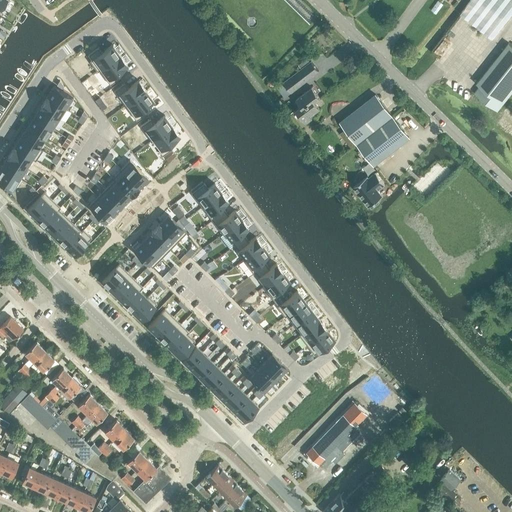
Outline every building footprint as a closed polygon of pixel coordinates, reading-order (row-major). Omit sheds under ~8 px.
[(0,0),(0,12),(2,10),(8,0),(0,0)] [(511,0),(472,0),(461,14),(492,38),(511,11),(511,0)] [(475,93),(498,111),(511,93),(511,45),(509,43),(477,83),(480,86),(475,93)] [(98,47),(88,54),(92,59),(90,61),(98,71),(120,54),(113,44),(102,52),(98,47)] [(257,54),(251,47),(246,50),(252,57),(257,54)] [(120,54),(98,71),(100,70),(110,84),(120,77),(117,72),(128,64),(127,63),(121,54),(120,54)] [(77,57),(69,63),(73,68),(81,62),(77,57)] [(301,69),(284,82),(292,92),(320,71),(311,60),(310,61),(308,59),(299,66),(301,69)] [(124,82),(115,90),(126,105),(146,89),(140,80),(139,79),(128,87),(124,82)] [(54,85),(47,96),(67,108),(74,98),(54,85)] [(297,99),(302,105),(303,107),(313,100),(315,102),(321,98),(312,87),(297,99)] [(146,89),(126,105),(137,120),(147,112),(143,108),(154,100),(146,89)] [(376,94),(341,122),(374,164),(409,137),(376,94)] [(41,105),(41,106),(60,118),(67,108),(47,96),(41,105)] [(302,105),(296,109),(307,123),(312,119),(310,116),(320,109),(315,102),(313,100),(303,107),(302,105)] [(41,106),(34,116),(54,128),(60,118),(41,106)] [(151,118),(141,125),(152,140),(172,125),(165,115),(154,123),(151,118)] [(34,116),(28,126),(47,138),(54,128),(34,116)] [(172,125),(152,140),(152,141),(154,139),(161,149),(159,150),(163,155),(173,148),(169,143),(180,135),(179,134),(173,125),(172,125)] [(28,126),(21,136),(43,150),(43,149),(39,147),(45,138),(47,139),(47,138),(28,126)] [(21,136),(15,146),(36,160),(43,150),(21,136)] [(8,156),(28,169),(28,168),(26,167),(32,158),(36,160),(15,146),(14,146),(8,156)] [(8,156),(2,166),(21,179),(28,169),(8,156)] [(130,159),(121,168),(140,186),(148,177),(130,159)] [(2,166),(0,168),(0,179),(4,182),(2,185),(10,191),(12,188),(14,189),(21,179),(2,166)] [(121,168),(113,177),(131,195),(132,195),(139,187),(140,186),(121,168)] [(367,176),(354,186),(369,206),(370,205),(372,207),(379,202),(378,200),(383,195),(378,189),(385,183),(376,172),(369,178),(367,176)] [(114,179),(106,187),(123,204),(131,195),(113,177),(114,179)] [(204,183),(192,193),(202,206),(222,191),(215,183),(208,188),(204,183)] [(76,185),(73,189),(78,194),(82,189),(76,185)] [(106,187),(98,196),(114,212),(123,204),(106,187)] [(45,191),(27,209),(36,217),(53,199),(45,191)] [(222,191),(202,206),(213,220),(225,210),(222,205),(228,200),(228,199),(222,192),(222,191)] [(98,196),(89,205),(106,221),(114,212),(98,196)] [(53,199),(36,217),(43,224),(61,207),(53,199)] [(178,205),(173,209),(179,217),(184,213),(178,205)] [(61,207),(43,224),(51,232),(67,216),(59,209),(61,207)] [(225,210),(213,220),(223,233),(242,218),(236,210),(229,215),(225,210)] [(169,214),(160,223),(178,241),(187,232),(169,214)] [(67,216),(51,232),(59,239),(74,223),(67,216)] [(223,233),(220,236),(230,248),(235,245),(246,237),(242,232),(249,227),(248,226),(242,218),(223,233)] [(74,223),(59,239),(67,247),(84,229),(83,229),(82,230),(74,223)] [(152,231),(151,231),(170,249),(178,241),(160,223),(159,223),(152,231)] [(84,229),(67,247),(75,255),(92,237),(84,229)] [(151,231),(143,240),(161,258),(170,249),(151,231)] [(246,237),(235,245),(245,258),(243,259),(243,260),(263,245),(262,244),(257,237),(256,236),(249,241),(246,237)] [(143,240),(134,249),(153,267),(161,258),(143,240)] [(263,245),(243,260),(253,273),(266,263),(262,258),(269,253),(263,245)] [(119,263),(102,281),(110,289),(127,271),(119,263)] [(266,263),(253,273),(254,273),(256,272),(265,284),(263,286),(264,286),(283,271),(277,263),(277,264),(276,263),(270,268),(266,263)] [(127,271),(110,289),(118,296),(135,279),(127,271)] [(283,271),(264,286),(274,300),(287,290),(283,285),(290,280),(283,271)] [(135,279),(118,296),(126,304),(143,286),(135,279)] [(18,290),(22,294),(28,288),(24,284),(18,290)] [(143,286),(126,304),(133,311),(149,296),(149,295),(147,297),(140,290),(143,287),(143,286)] [(298,290),(277,306),(285,316),(305,300),(298,290)] [(149,296),(133,311),(142,319),(157,303),(149,296)] [(305,300),(285,316),(287,315),(294,324),(313,310),(305,300)] [(165,308),(148,326),(156,334),(173,316),(165,308)] [(313,310),(294,324),(301,333),(299,334),(300,335),(320,319),(313,310)] [(0,327),(0,329),(5,334),(5,336),(8,339),(10,339),(12,337),(13,337),(22,327),(11,316),(0,327)] [(173,316),(156,334),(164,341),(181,324),(173,316)] [(320,319),(300,335),(307,344),(327,329),(327,328),(320,319),(320,320),(320,319)] [(181,324),(164,341),(172,349),(189,331),(181,324)] [(327,329),(307,344),(315,354),(335,339),(327,329)] [(189,331),(172,349),(180,357),(195,341),(188,333),(189,331)] [(25,352),(34,361),(45,349),(36,340),(25,352)] [(196,345),(182,359),(188,365),(202,351),(196,345)] [(45,349),(34,361),(43,370),(54,358),(45,349)] [(202,351),(188,365),(194,370),(208,356),(202,351)] [(272,353),(267,359),(281,373),(287,367),(272,353)] [(208,356),(194,370),(199,376),(213,362),(208,356)] [(267,359),(261,365),(275,379),(281,373),(267,359)] [(213,362),(199,376),(205,381),(219,367),(213,362)] [(19,369),(23,373),(29,367),(25,363),(19,369)] [(261,365),(256,370),(270,384),(275,379),(261,365)] [(29,367),(23,373),(26,376),(32,370),(29,367)] [(57,384),(52,389),(55,393),(61,387),(72,375),(63,367),(52,378),(57,384)] [(219,367),(205,381),(211,387),(224,372),(219,367)] [(256,370),(250,376),(264,390),(270,384),(256,370)] [(224,372),(211,387),(216,392),(230,378),(224,372)] [(72,375),(61,387),(70,396),(74,400),(85,389),(81,384),(72,375)] [(230,378),(216,392),(222,398),(236,383),(230,378)] [(236,383),(222,398),(227,403),(241,389),(236,383)] [(17,384),(0,402),(0,405),(8,413),(27,392),(17,384)] [(52,389),(46,395),(49,399),(55,393),(52,389)] [(241,389),(227,403),(233,408),(247,394),(241,389)] [(29,393),(21,402),(25,406),(33,397),(29,393)] [(55,393),(49,399),(53,402),(59,396),(55,393)] [(78,405),(88,414),(99,402),(90,393),(78,405)] [(247,394),(233,408),(238,414),(252,400),(247,394)] [(33,397),(25,406),(29,410),(38,402),(33,397)] [(252,400),(238,414),(244,420),(258,406),(252,400)] [(38,402),(29,410),(34,414),(42,406),(38,402)] [(99,402),(88,414),(96,422),(107,410),(99,402)] [(354,403),(307,452),(324,469),(358,433),(352,428),(366,413),(354,403)] [(42,406),(34,414),(38,419),(46,410),(42,406)] [(46,410),(38,419),(43,423),(51,415),(46,410)] [(51,415),(43,423),(47,428),(50,425),(55,419),(51,415)] [(55,419),(50,425),(54,429),(63,421),(58,416),(55,419)] [(73,422),(76,425),(82,419),(78,416),(73,422)] [(82,419),(76,425),(80,429),(86,423),(82,419)] [(105,431),(114,440),(125,428),(116,419),(105,431)] [(63,421),(54,429),(59,434),(67,425),(63,421)] [(67,425),(59,434),(64,438),(72,430),(67,425)] [(125,428),(114,440),(123,448),(134,437),(125,428)] [(72,430),(64,438),(68,443),(76,434),(72,430)] [(76,434),(68,443),(77,451),(86,442),(82,437),(81,438),(76,434)] [(86,442),(77,451),(80,454),(81,454),(81,460),(85,463),(95,453),(95,452),(90,447),(90,446),(86,442)] [(105,442),(95,452),(95,453),(98,456),(103,451),(109,445),(105,442)] [(109,445),(103,451),(106,455),(112,449),(109,445)] [(127,461),(137,470),(148,458),(139,449),(127,461)] [(95,453),(85,463),(112,480),(113,480),(118,475),(98,456),(95,453)] [(7,456),(0,471),(11,476),(18,461),(7,456)] [(148,458),(137,470),(145,479),(134,489),(146,501),(170,477),(162,469),(159,472),(156,469),(157,467),(148,458)] [(370,472),(357,485),(356,484),(353,487),(354,489),(348,495),(343,491),(341,493),(340,492),(323,510),(325,511),(345,511),(353,503),(355,505),(368,493),(370,495),(374,491),(372,489),(380,482),(381,483),(390,474),(377,461),(367,470),(370,472)] [(219,464),(204,478),(207,481),(210,479),(214,483),(226,472),(219,464)] [(22,481),(33,486),(40,471),(29,466),(22,481)] [(441,479),(452,489),(461,479),(450,469),(441,479)] [(33,486),(44,491),(51,476),(40,471),(33,486)] [(226,472),(214,483),(221,491),(233,479),(226,472)] [(121,478),(125,482),(131,476),(127,473),(121,478)] [(44,491),(55,496),(62,481),(51,476),(44,491)] [(131,476),(125,482),(129,485),(135,479),(131,476)] [(233,479),(221,491),(228,498),(240,487),(233,479)] [(108,484),(106,488),(118,500),(111,507),(115,511),(132,511),(133,511),(118,497),(124,491),(113,480),(112,480),(108,484)] [(55,496),(66,501),(73,486),(62,481),(55,496)] [(442,481),(434,491),(449,504),(457,495),(442,481)] [(66,501),(77,506),(84,491),(73,486),(66,501)] [(240,487),(228,498),(235,505),(236,504),(243,511),(252,499),(240,487)] [(84,491),(77,506),(88,511),(95,496),(84,491)] [(100,498),(93,511),(101,511),(103,509),(106,511),(105,511),(115,511),(111,507),(105,501),(100,498)]
